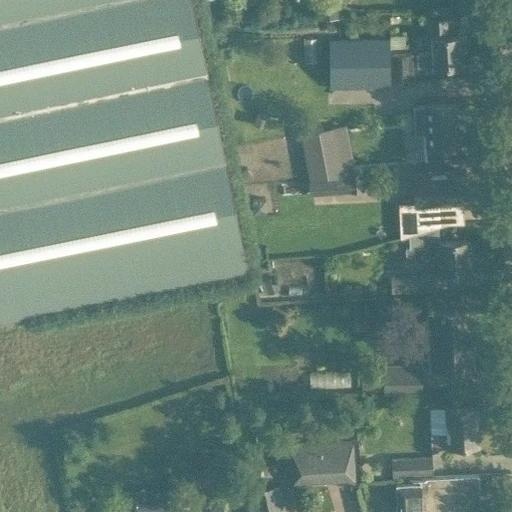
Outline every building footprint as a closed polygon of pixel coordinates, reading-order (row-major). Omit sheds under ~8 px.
[(192,0),(0,0),(0,318),(247,268),(192,0)] [(338,18),(336,0),(320,0),(321,18),(338,18)] [(433,53),(416,54),(417,68),(440,67),(460,65),(459,51),(463,50),(462,39),(458,38),(458,35),(446,36),(445,19),(430,20),(431,38),(432,38),(433,53)] [(390,79),(390,55),(390,40),(329,40),(330,90),(390,89),(406,88),(405,80),(413,80),(413,79),(390,79)] [(412,54),(390,55),(390,79),(413,79),(412,54)] [(462,103),(413,106),(414,132),(425,132),(426,148),(464,146),(462,103)] [(346,125),(333,128),(303,134),(312,178),(348,171),(347,165),(353,164),(346,125)] [(417,208),(409,209),(410,235),(417,233),(438,227),(439,226),(438,202),(467,200),(466,187),(469,185),(468,177),(466,175),(465,170),(414,173),(415,201),(415,203),(416,203),(417,208)] [(348,176),(307,180),(309,196),(350,192),(348,176)] [(417,233),(410,235),(410,246),(421,246),(421,262),(439,262),(439,274),(470,273),(470,259),(473,257),(472,248),(469,246),(469,240),(449,241),(439,242),(438,227),(417,233)] [(401,275),(391,275),(391,291),(402,291),(434,290),(434,274),(401,275)] [(259,281),(263,294),(278,289),(274,277),(259,281)] [(431,368),(451,367),(471,366),(470,341),(474,341),(472,310),(428,312),(431,368)] [(385,392),(420,391),(419,366),(385,366),(385,392)] [(477,405),(457,406),(445,407),(446,433),(430,434),(431,449),(479,446),(477,405)] [(291,444),(293,483),(353,478),(351,440),(291,444)] [(392,457),(393,475),(433,472),(432,455),(392,457)] [(184,473),(186,484),(188,494),(215,488),(211,467),(184,473)] [(395,483),(396,511),(480,511),(479,473),(404,477),(404,483),(395,483)] [(249,488),(241,489),(244,511),(249,511),(253,511),(284,511),(279,484),(271,485),(249,488)] [(120,495),(122,505),(122,507),(134,505),(135,511),(157,511),(158,511),(169,511),(164,486),(120,495)] [(87,511),(86,502),(70,506),(71,511),(87,511)]
